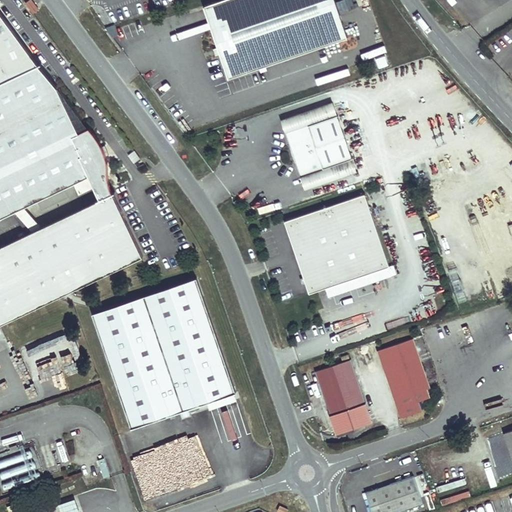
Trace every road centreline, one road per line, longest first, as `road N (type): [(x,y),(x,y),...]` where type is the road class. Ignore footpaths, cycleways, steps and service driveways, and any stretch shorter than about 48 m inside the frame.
road 1 (unclassified): [(52,0),(219,232),(306,473)]
road 2 (unknown): [(200,201),(256,185),(325,197),(464,139),(485,142),(511,170)]
road 3 (unknown): [(270,367),(379,329),(419,304),(427,281),(401,199)]
road 4 (unclassified): [(488,377),(450,424),(306,473)]
road 5 (residential): [(413,0),(470,76),(511,115)]
road 6 (unclassified): [(306,473),(186,511)]
